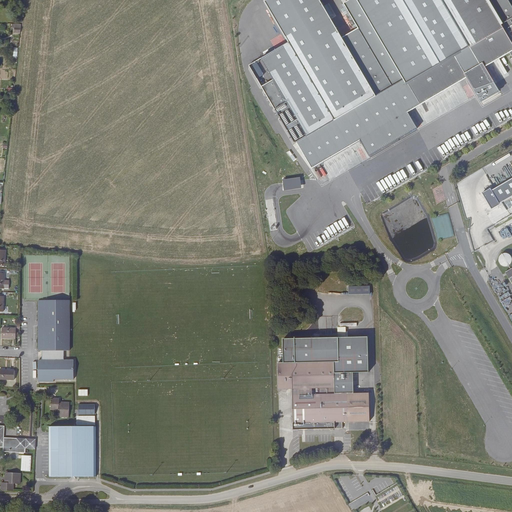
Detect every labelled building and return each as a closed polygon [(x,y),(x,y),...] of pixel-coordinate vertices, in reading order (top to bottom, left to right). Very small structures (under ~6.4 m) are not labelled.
[(420,105),(356,0),(353,0),(345,4),(358,29),(342,39),(319,0),(267,0),(264,2),(287,43),(250,66),(312,171),(360,140),(370,157),(418,129),(407,112),(420,105)] [(356,0),(420,104),(465,77),(466,78),(473,90),(494,82),(485,67),(484,66),(509,51),(509,52),(511,56),(511,57),(510,58),(511,61),(511,43),(486,0),(356,0)] [(12,24),(12,28),(14,28),(14,33),(20,33),(20,24),(12,24)] [(503,56),(509,52),(509,51),(484,66),(485,67),(503,56)] [(420,105),(466,78),(465,77),(420,104),(420,105)] [(284,190),(301,188),(300,177),(283,180),(284,190)] [(511,196),(511,178),(484,193),(492,208),(511,196)] [(438,240),(454,236),(448,213),(432,218),(438,240)] [(511,257),(511,256),(501,252),(497,262),(508,267),(511,257)] [(0,273),(0,288),(8,289),(8,285),(4,285),(4,273),(0,273)] [(349,295),(370,294),(370,286),(348,287),(349,295)] [(47,300),(38,300),(38,351),(42,351),(42,360),(38,360),(38,381),(54,381),(54,379),(73,379),(73,360),(64,360),(64,351),(69,351),(69,300),(47,300)] [(302,388),(302,395),(293,395),(294,430),(330,429),(334,429),(343,429),(343,422),(370,421),(369,393),(354,394),(353,373),(369,372),(368,337),(344,337),(344,321),(340,321),(341,338),(321,338),(321,334),(314,334),(314,338),(283,339),(284,363),(278,363),(279,389),(292,389),(302,388)] [(16,329),(2,328),(2,338),(15,339),(16,329)] [(0,369),(0,379),(14,380),(14,370),(0,369)] [(51,410),(58,410),(58,417),(68,417),(69,402),(59,402),(59,399),(51,398),(51,410)] [(90,404),(78,404),(78,414),(90,414),(90,404)] [(16,441),(4,440),(4,438),(4,426),(0,425),(0,446),(3,447),(3,452),(25,453),(25,448),(35,449),(35,439),(16,438),(16,441)] [(91,476),(90,426),(74,426),(49,426),(49,431),(49,476),(75,476),(91,476)] [(1,490),(13,491),(13,483),(20,484),(20,473),(7,473),(7,471),(5,471),(5,483),(1,482),(1,490)] [(373,503),(377,500),(373,493),(368,496),(370,499),(371,499),(373,503)]
